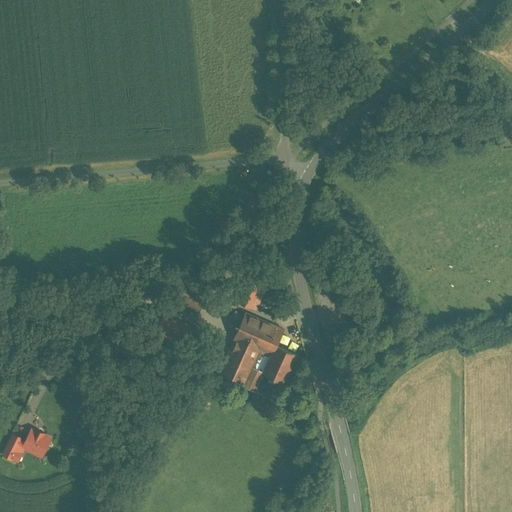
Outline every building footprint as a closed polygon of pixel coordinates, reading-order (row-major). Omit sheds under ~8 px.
[(172,298),(199,311),(209,289),(183,276),(172,298)] [(246,276),(235,300),(255,309),(266,285),(246,276)] [(234,338),(218,373),(244,384),(244,385),(255,390),(263,372),(284,381),(296,354),(276,345),(284,329),(245,312),(234,338)] [(188,331),(161,318),(160,322),(157,327),(184,341),(187,334),(188,331)] [(51,439),(28,429),(23,440),(11,435),(2,455),(19,463),(24,451),(43,459),(51,439)]
